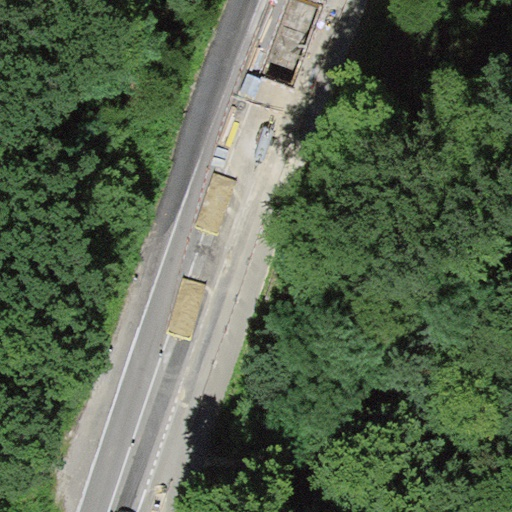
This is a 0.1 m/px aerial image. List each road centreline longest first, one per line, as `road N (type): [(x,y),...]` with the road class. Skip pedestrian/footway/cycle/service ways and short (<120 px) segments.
road 1 (tertiary): [(302,0),(110,511)]
road 2 (track): [(0,465),(131,457)]
